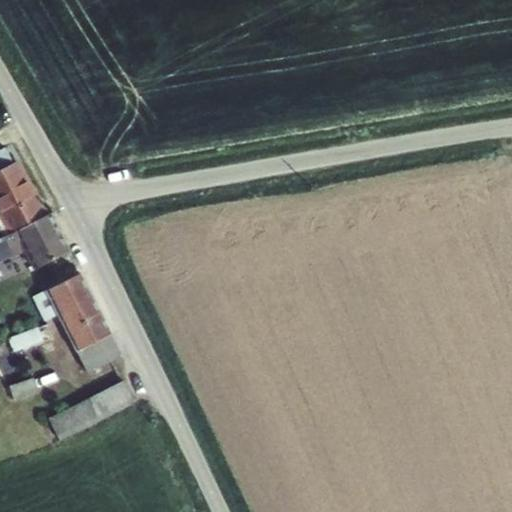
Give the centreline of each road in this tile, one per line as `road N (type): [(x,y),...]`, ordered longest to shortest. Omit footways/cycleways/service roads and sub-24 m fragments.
road 1 (unclassified): [(74,202),(511,126)]
road 2 (unclassified): [(74,202),(221,511)]
road 3 (unclassified): [(0,75),(74,202)]
